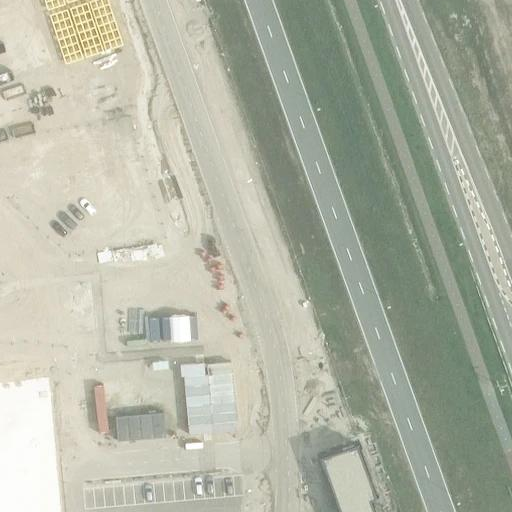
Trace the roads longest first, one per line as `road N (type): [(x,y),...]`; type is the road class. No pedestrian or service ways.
road 1 (secondary): [(424,79),(441,161),(511,356)]
road 2 (secondary): [(511,261),(464,145),(424,79)]
